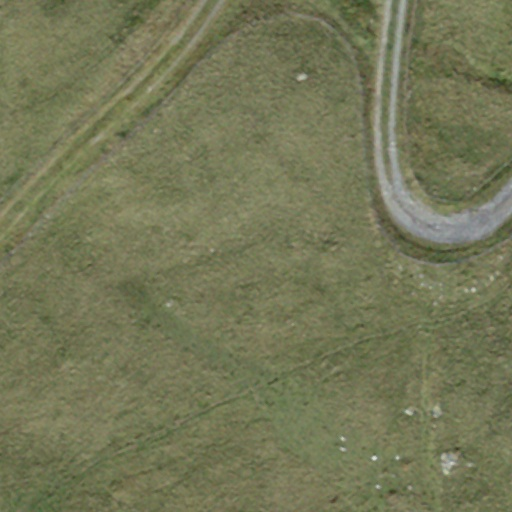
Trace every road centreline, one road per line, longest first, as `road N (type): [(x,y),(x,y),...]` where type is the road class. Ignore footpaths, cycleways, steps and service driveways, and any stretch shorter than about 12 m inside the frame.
road 1 (track): [(511,190),(449,230),(430,228),(395,196),(384,87),(395,0)]
road 2 (track): [(213,0),(170,59),(0,225)]
